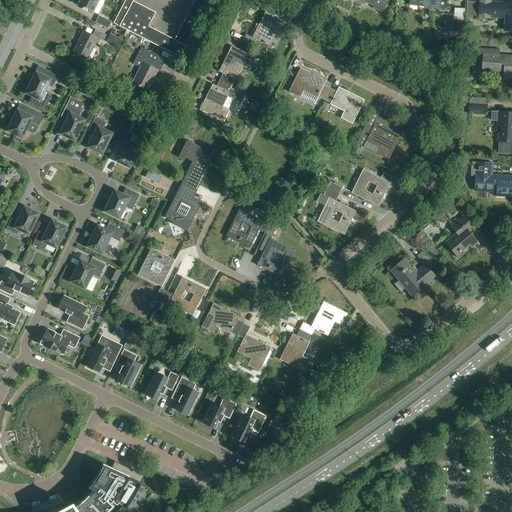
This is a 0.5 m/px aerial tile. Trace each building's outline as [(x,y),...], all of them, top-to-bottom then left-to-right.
[(99,0),(81,0),(78,6),(93,13),(99,0)] [(195,0),(174,41),(148,28),(156,14),(133,2),(134,0),(125,0),(114,24),(180,58),(210,0),(195,0)] [(360,0),(383,12),(388,0),(360,0)] [(409,0),(409,5),(445,10),(446,0),(409,0)] [(490,3),(490,0),(480,0),(479,18),(490,19),(490,18),(505,19),(504,32),(511,32),(511,3),(506,3),(506,4),(490,3)] [(455,7),(455,17),(465,17),(465,7),(455,7)] [(330,18),(345,25),(347,21),(338,16),(341,12),(335,9),(330,18)] [(253,38),(257,40),(253,47),(265,53),(268,46),(270,47),(277,33),(283,36),(289,25),(265,13),(253,38)] [(95,23),(108,30),(111,22),(99,16),(95,23)] [(452,47),(462,48),(462,38),(463,21),(457,21),(456,38),(454,38),(454,44),(452,44),(452,47)] [(74,52),(88,59),(98,39),(104,42),(106,36),(96,30),(93,36),(84,32),(74,52)] [(116,38),(110,35),(108,41),(121,47),(123,42),(116,38)] [(223,74),(220,81),(232,87),(235,80),(236,81),(243,67),(250,70),(256,59),(232,47),(219,72),(223,74)] [(160,73),(163,66),(147,58),(150,52),(142,48),(139,53),(134,64),(141,68),(133,84),(148,91),(157,71),(160,73)] [(482,71),(508,73),(508,78),(511,77),(511,56),(500,56),(500,50),(479,49),(478,57),(483,57),(482,71)] [(318,98),(325,101),(330,89),(324,86),(326,82),(300,69),(289,93),(300,99),(304,92),(318,99),(318,98)] [(37,74),(27,94),(40,100),(48,85),(53,87),(59,76),(47,71),(44,77),(37,74)] [(232,87),(220,81),(217,87),(213,85),(200,111),(224,122),(230,111),(223,107),(230,93),(229,93),(232,87)] [(79,84),(77,90),(82,92),(85,87),(79,84)] [(330,89),(325,101),(331,104),(330,105),(344,112),(341,119),(353,125),(364,101),(339,88),(337,92),(330,89)] [(279,109),(284,100),(276,96),(272,106),(279,109)] [(71,97),(61,117),(68,121),(61,134),(75,141),(84,121),(78,118),(81,112),(79,111),(83,104),(71,99),(71,98),(71,97)] [(109,108),(112,102),(104,98),(101,104),(109,108)] [(9,131),(22,138),(30,122),(39,127),(45,116),(29,108),(26,115),(18,111),(9,131)] [(511,113),(492,112),(492,121),(496,122),(496,127),(500,127),(499,154),(511,154),(511,113)] [(95,134),(89,148),(102,155),(112,134),(103,130),(106,123),(95,117),(89,131),(95,134)] [(389,160),(401,137),(375,124),(373,128),(366,125),(360,137),(357,145),(363,148),(367,141),(381,148),(377,155),(389,160)] [(243,143),(249,130),(243,127),(237,140),(243,143)] [(116,161),(130,168),(139,148),(130,143),(134,136),(123,131),(116,144),(123,147),(116,161)] [(193,164),(182,186),(195,192),(208,166),(204,164),(209,153),(187,143),(180,158),(193,164)] [(139,167),(143,160),(137,157),(133,164),(139,167)] [(471,177),(476,177),(475,191),(496,192),(496,197),(511,198),(511,176),(492,176),(493,164),(472,163),(471,177)] [(378,207),(390,183),(393,178),(384,173),(381,179),(363,170),(352,194),(378,207)] [(145,178),(159,185),(162,178),(149,171),(145,178)] [(330,183),(327,190),(339,195),(342,189),(330,183)] [(262,185),(255,190),(263,200),(270,194),(262,185)] [(195,192),(182,186),(166,218),(179,224),(178,227),(187,231),(201,203),(192,198),(195,192)] [(106,212),(119,219),(125,207),(132,211),(139,195),(126,189),(123,195),(115,192),(106,212)] [(325,206),(317,222),(344,236),(356,212),(336,202),(339,195),(327,190),(324,196),(321,194),(317,202),(325,206)] [(6,230),(17,235),(20,230),(29,235),(39,215),(25,208),(18,222),(12,219),(6,230)] [(239,210),(226,237),(250,249),(259,231),(265,234),(271,222),(264,219),(263,222),(239,210)] [(457,234),(446,243),(457,256),(470,245),(472,247),(477,243),(468,231),(473,227),(464,216),(451,227),(457,234)] [(33,246),(44,251),(47,244),(56,248),(66,228),(53,222),(46,235),(39,232),(33,246)] [(278,226),(271,222),(265,234),(267,235),(272,237),(278,226)] [(88,247),(102,254),(103,253),(108,255),(112,247),(107,244),(110,238),(119,243),(125,232),(109,224),(106,231),(98,227),(88,247)] [(130,233),(128,236),(131,238),(129,241),(134,244),(138,237),(130,233)] [(267,235),(259,251),(264,253),(271,239),(272,237),(267,235)] [(294,251),(271,239),(264,253),(257,266),(281,278),(294,251)] [(138,276),(162,288),(175,261),(151,249),(138,276)] [(98,280),(105,266),(92,259),(89,266),(81,262),(71,282),(85,289),(85,288),(93,292),(98,280)] [(426,265),(416,273),(404,260),(391,271),(412,297),(427,285),(427,284),(435,277),(426,265)] [(108,278),(115,282),(120,272),(113,269),(108,278)] [(28,297),(35,282),(13,271),(7,285),(2,282),(0,286),(0,289),(12,296),(15,290),(28,297)] [(193,317),(206,290),(183,278),(174,296),(167,293),(161,304),(168,308),(170,305),(193,317)] [(155,301),(161,304),(167,293),(160,289),(155,301)] [(20,313),(13,309),(14,307),(7,304),(10,299),(0,294),(0,318),(14,325),(20,313)] [(87,307),(64,297),(58,309),(71,315),(67,323),(83,330),(89,317),(83,314),(87,307)] [(303,323),(300,330),(312,336),(315,330),(328,337),(335,323),(342,326),(348,314),(324,303),(311,328),(303,323)] [(231,333),(236,335),(242,323),(237,321),(239,317),(214,304),(202,328),(213,334),(217,327),(231,334),(231,333)] [(193,317),(192,319),(197,321),(201,312),(196,310),(193,317)] [(242,323),(236,335),(244,339),(237,352),(251,359),(248,366),(260,372),(271,348),(246,336),(250,328),(242,323)] [(124,340),(128,332),(117,327),(113,334),(124,340)] [(75,348),(80,338),(64,331),(61,336),(48,330),(41,344),(63,355),(68,345),(75,348)] [(312,336),(300,330),(297,337),(293,335),(280,360),(304,372),(309,361),(303,357),(310,343),(308,343),(312,336)] [(88,347),(91,339),(86,337),(82,344),(88,347)] [(114,364),(122,346),(109,340),(105,348),(98,345),(88,367),(100,373),(106,360),(114,364)] [(131,388),(142,366),(134,362),(136,357),(124,351),(118,364),(123,367),(120,374),(122,374),(118,382),(131,388)] [(163,395),(166,388),(172,391),(179,377),(171,373),(168,379),(156,373),(145,395),(158,401),(161,394),(163,395)] [(195,385),(182,378),(175,394),(182,397),(176,410),(188,416),(199,394),(193,391),(195,385)] [(221,423),(224,416),(229,419),(236,405),(224,399),(220,407),(212,403),(203,423),(215,429),(219,422),(221,423)] [(250,437),(253,431),(258,433),(266,417),(254,411),(250,419),(243,415),(232,437),(244,443),(248,436),(250,437)] [(274,432),(283,426),(272,420),(268,429),(274,432)] [(118,511),(123,506),(127,509),(132,503),(135,497),(139,491),(142,484),(141,483),(145,476),(132,470),(129,477),(105,466),(101,472),(98,478),(95,482),(90,488),(94,491),(85,499),(76,507),(74,505),(61,511),(57,511),(54,506),(43,510),(43,511),(118,511)]
